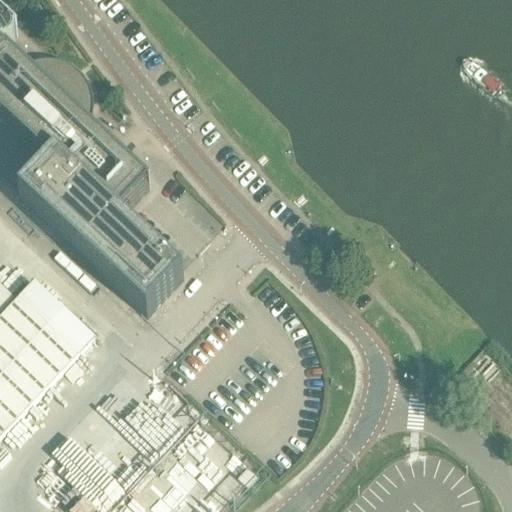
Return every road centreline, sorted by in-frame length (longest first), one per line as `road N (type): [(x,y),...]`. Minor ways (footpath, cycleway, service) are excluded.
road 1 (tertiary): [(374,407),(378,363),(363,340),(220,193),(72,0)]
road 2 (unclassified): [(511,497),(489,464),(444,428),(374,407)]
road 3 (tertiary): [(292,511),(359,439),(374,407)]
